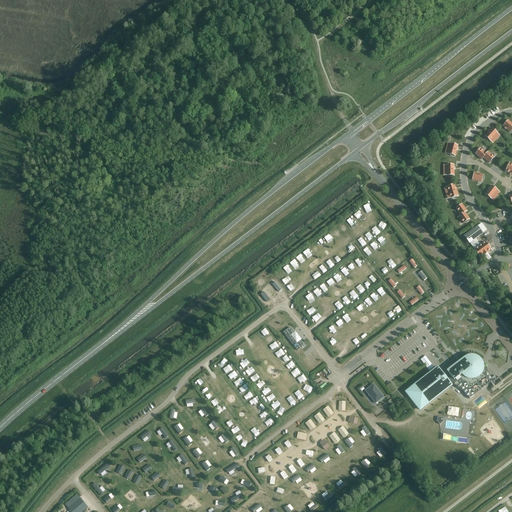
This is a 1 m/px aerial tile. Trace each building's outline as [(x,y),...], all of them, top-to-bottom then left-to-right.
[(511,123),(508,120),(503,126),(510,132),(511,132),(511,131),(511,123)] [(497,133),(492,128),(485,136),(485,137),(485,138),(488,140),(488,139),(490,141),(494,137),(496,139),(499,136),(497,134),(497,133)] [(447,143),(446,148),(449,148),(448,154),(451,155),(450,156),(454,157),(454,156),(455,156),(458,146),(450,144),(447,143)] [(483,158),(486,154),(480,148),(479,150),(478,149),(476,152),(477,153),(475,154),(482,160),(483,158)] [(486,154),(483,158),(489,163),(491,162),(494,159),(493,159),(494,157),(488,152),(486,154)] [(446,170),(446,176),(449,176),(449,177),(453,177),(453,176),(454,176),(454,165),(446,165),(443,165),(443,170),(446,170)] [(481,182),(482,179),(483,179),(484,176),(483,176),(483,175),(474,172),(472,180),(481,182)] [(456,190),(454,185),(447,187),(444,188),(446,195),(449,194),(450,198),(458,196),(457,190),(456,190)] [(494,194),(497,196),(499,192),(497,191),(497,190),(491,186),(485,194),(486,195),(485,195),(488,198),(489,197),(491,199),(494,194)] [(456,209),(460,215),(465,212),(465,213),(467,211),(462,204),(460,205),(457,207),(456,209)] [(465,213),(465,212),(460,215),(458,217),(463,223),(465,222),(465,223),(468,221),(468,220),(469,219),(465,213)] [(477,226),(464,236),(469,243),(483,233),(477,226)] [(485,242),(474,250),(480,258),(484,255),(484,256),(488,253),(487,252),(491,250),(485,242)] [(406,269),(404,265),(397,271),(399,274),(406,269)] [(502,275),(496,277),(497,283),(504,282),(502,275)] [(396,287),(391,279),(388,281),(394,289),(396,287)] [(262,295),(260,297),(270,311),(282,302),(269,284),(259,291),(262,295)] [(416,288),(421,296),(424,293),(419,286),(416,288)] [(405,299),(399,291),(396,293),(402,301),(405,299)] [(417,297),(409,303),(411,306),(419,300),(417,297)] [(290,328),(284,333),(298,351),(304,346),(290,328)] [(444,375),(438,367),(406,392),(420,410),(453,384),(454,385),(455,387),(457,388),(460,389),(462,390),(463,391),(464,393),(469,399),(493,380),(488,374),(487,372),(487,371),(487,369),(487,371),(482,370),(482,369),(483,367),(482,363),(480,360),(478,358),(475,356),(471,356),(468,357),(465,358),(444,375)] [(369,393),(368,393),(376,403),(383,397),(375,386),(374,385),(373,385),(371,386),(368,388),(369,390),(369,393)] [(480,410),(485,407),(480,400),(476,403),(480,410)] [(204,408),(200,410),(205,418),(209,416),(204,408)] [(325,412),(330,419),(335,416),(330,409),(325,412)] [(317,418),(321,426),(326,422),(321,415),(317,418)] [(214,421),(211,423),(216,431),(219,429),(214,421)] [(313,432),(318,429),(313,422),(308,425),(313,432)] [(365,426),(361,429),(367,437),(370,434),(365,426)] [(345,429),(340,433),(346,439),(350,436),(345,429)] [(159,431),(157,435),(164,440),(167,437),(159,431)] [(149,434),(143,440),(147,444),(153,438),(149,434)] [(224,435),(220,437),(225,444),(228,442),(224,435)] [(337,446),(342,442),(336,435),(332,439),(337,446)] [(183,439),(188,447),(191,445),(186,437),(183,439)] [(348,439),(345,441),(350,448),(353,446),(348,439)] [(328,442),(323,445),(328,452),(333,449),(328,442)] [(174,452),(178,450),(174,443),(170,446),(174,452)] [(339,445),(336,447),(341,454),(344,452),(339,445)] [(380,446),(377,449),(382,457),(386,455),(380,446)] [(233,447),(230,449),(235,457),(238,455),(233,447)] [(319,460),(321,463),(329,457),(326,454),(319,460)] [(360,463),(365,470),(369,468),(364,461),(360,463)] [(202,464),(207,472),(210,470),(205,462),(202,464)] [(305,470),(307,473),(315,467),(313,464),(305,470)] [(143,470),(146,475),(153,470),(149,465),(143,470)] [(352,469),(357,477),(361,474),(356,467),(352,469)] [(106,468),(100,474),(104,479),(111,473),(106,468)] [(156,484),(162,478),(159,475),(153,481),(156,484)] [(291,480),(293,484),(301,478),(299,475),(291,480)] [(337,487),(340,490),(347,485),(344,482),(337,487)] [(100,485),(96,487),(102,494),(106,490),(102,486),(102,487),(100,485)] [(323,498),(325,502),(332,497),(330,493),(323,498)] [(105,503),(109,507),(114,502),(110,498),(105,503)] [(71,511),(85,511),(89,508),(81,499),(69,509),(71,511)]
